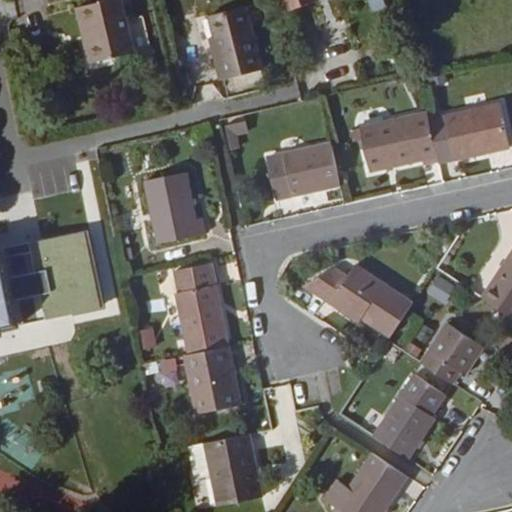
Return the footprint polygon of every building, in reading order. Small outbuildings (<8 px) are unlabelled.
[(131,56),(117,0),(110,0),(83,6),(91,41),(83,43),(89,65),(131,56)] [(209,24),(216,57),(258,48),(247,0),(207,0),(213,23),(209,24)] [(286,0),(290,9),(310,2),(309,0),(286,0)] [(380,0),(366,0),(369,14),(383,11),(380,0)] [(91,41),(83,6),(75,8),(83,43),(91,41)] [(511,144),(511,141),(502,101),(433,119),(442,154),(444,162),(511,144)] [(433,119),(431,110),(364,127),(375,170),(442,154),(433,119)] [(250,132),(247,121),(236,123),(239,134),(250,132)] [(239,134),(236,123),(227,125),(233,148),(242,146),(239,134)] [(344,185),(334,143),(271,158),(281,201),(344,185)] [(143,185),(157,246),(205,236),(201,220),(195,222),(185,174),(143,185)] [(511,309),(511,256),(488,294),(511,309)] [(419,302),(357,262),(349,273),(338,265),(309,285),(334,301),(342,292),(372,312),(369,316),(397,335),(419,302)] [(232,346),(214,264),(175,273),(193,355),(232,346)] [(0,329),(10,328),(0,271),(0,329)] [(431,279),(427,300),(448,304),(452,284),(431,279)] [(372,312),(342,292),(334,301),(366,322),(369,316),(372,312)] [(472,369),(490,340),(454,319),(428,359),(459,378),(467,366),(472,369)] [(142,353),(156,349),(151,329),(137,332),(142,353)] [(245,405),(232,346),(193,355),(188,356),(201,414),(245,405)] [(416,455),(442,415),(438,412),(451,393),(419,372),(380,432),(416,455)] [(273,495),(260,433),(217,442),(224,475),(230,505),(273,495)] [(224,475),(217,442),(199,446),(205,474),(209,478),(224,475)] [(391,511),(416,474),(379,451),(356,486),(343,505),(353,511),(391,511)] [(343,505),(356,486),(345,479),(332,498),(343,505)]
